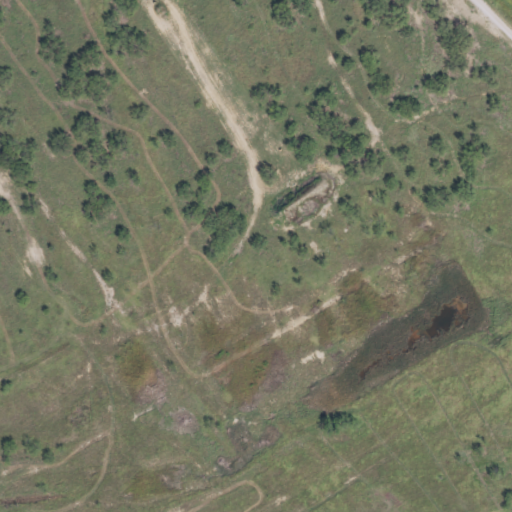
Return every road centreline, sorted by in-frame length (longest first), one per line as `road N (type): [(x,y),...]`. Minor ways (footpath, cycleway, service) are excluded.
road 1 (residential): [(0,489),(155,408),(497,200),(502,117),(395,0)]
road 2 (residential): [(365,511),(511,430)]
